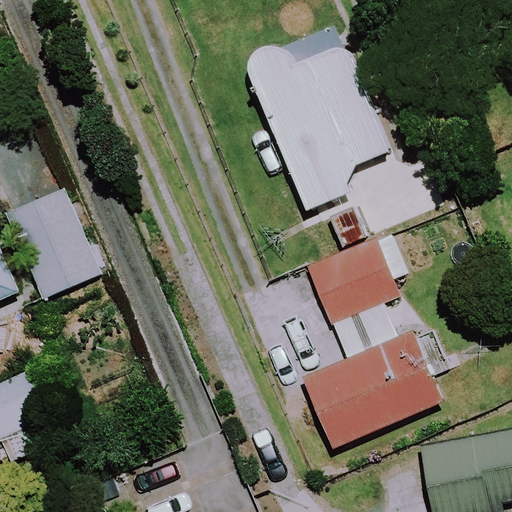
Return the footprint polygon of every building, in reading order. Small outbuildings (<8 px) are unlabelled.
[(243,56),(305,211),(357,191),(349,172),(400,152),(355,38),(298,61),(289,38),(243,56)] [(99,279),(68,194),(17,212),(47,298),(99,279)] [(0,302),(21,293),(0,244),(0,302)] [(397,299),(374,244),(307,272),(330,327),(397,299)] [(439,406),(410,336),(302,382),(331,451),(439,406)] [(50,413),(31,374),(0,389),(0,471),(1,473),(64,442),(50,413)] [(505,511),(511,510),(511,430),(411,461),(425,511),(505,511)]
